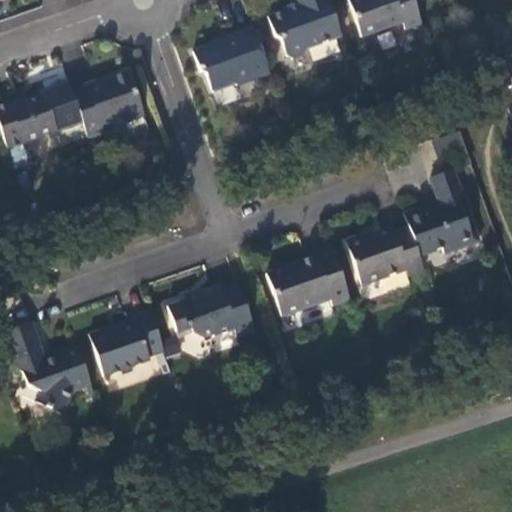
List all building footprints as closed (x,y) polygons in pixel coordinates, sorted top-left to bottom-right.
[(341,39),(327,0),(294,0),(297,8),(266,19),(273,41),(279,43),(283,53),(287,61),(292,63),(305,58),(309,50),(341,39)] [(421,27),(411,0),(354,0),(347,3),(361,39),(401,25),(404,33),(421,27)] [(269,76),(253,30),(236,36),(237,39),(191,55),(199,75),(206,78),(211,91),(229,85),(237,87),(269,76)] [(279,55),(283,53),(279,43),(273,41),(279,55)] [(84,88),(71,93),(86,139),(102,133),(99,125),(116,119),(123,122),(143,115),(127,73),(102,82),(100,79),(84,84),(84,86),(84,88)] [(9,103),(0,105),(0,131),(6,150),(58,132),(51,113),(47,114),(41,97),(11,106),(9,103)] [(423,209),(404,216),(408,228),(418,257),(442,249),(445,257),(479,244),(454,171),(431,180),(434,187),(441,210),(436,212),(434,219),(427,219),(423,209)] [(406,278),(424,272),(418,257),(408,228),(394,233),(392,229),(374,236),(365,239),(364,235),(345,243),(361,287),(404,271),(406,278)] [(350,303),(330,248),(314,255),(315,260),(288,270),(281,267),(276,269),(269,272),(266,279),(281,320),(330,302),(334,309),(350,303)] [(255,334),(237,284),(222,290),(221,287),(200,294),(185,300),(185,303),(169,310),(177,335),(190,330),(193,336),(202,342),(213,337),(215,341),(235,333),(238,341),(255,334)] [(163,351),(149,312),(132,318),(135,325),(110,334),(108,330),(101,332),(89,337),(104,378),(150,361),(149,356),(163,351)] [(89,382),(77,348),(44,360),(33,329),(31,324),(3,334),(15,369),(21,372),(26,385),(41,393),(35,405),(58,415),(70,390),(84,384),(89,382)] [(164,377),(171,374),(165,357),(158,360),(164,377)] [(89,382),(84,384),(88,395),(93,393),(89,382)]
